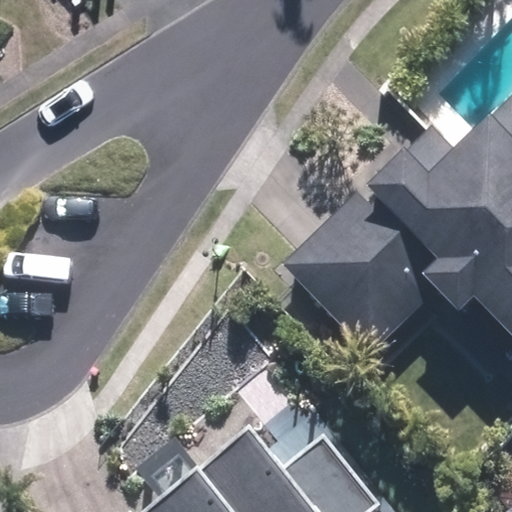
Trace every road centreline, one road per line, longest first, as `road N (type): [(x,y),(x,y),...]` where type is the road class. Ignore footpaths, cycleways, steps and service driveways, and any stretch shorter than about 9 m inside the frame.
road 1 (residential): [(214,81),(169,192),(66,350),(43,370),(0,383)]
road 2 (residential): [(0,163),(100,115),(214,81)]
